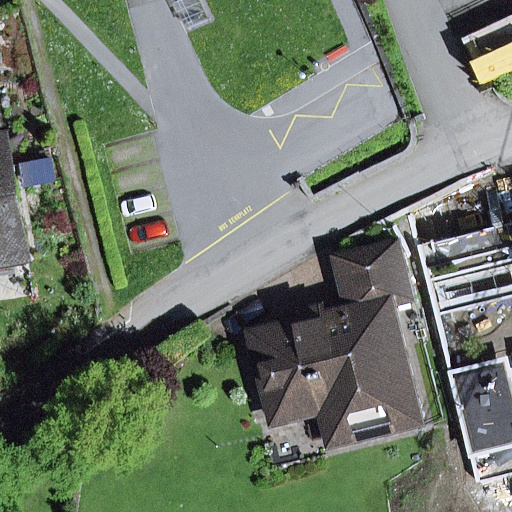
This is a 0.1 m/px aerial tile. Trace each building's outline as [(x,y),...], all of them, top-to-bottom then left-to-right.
[(189,31),(210,21),(199,0),(185,0),(176,4),(189,31)] [(9,143),(0,144),(0,259),(27,255),(9,143)] [(346,404),(355,438),(418,422),(391,307),(415,301),(401,243),(342,257),(356,314),(327,321),(323,318),(258,337),(279,420),(327,408),(346,404)] [(0,271),(29,267),(27,255),(0,259),(0,271)] [(335,443),(355,438),(346,404),(327,408),(335,443)]
